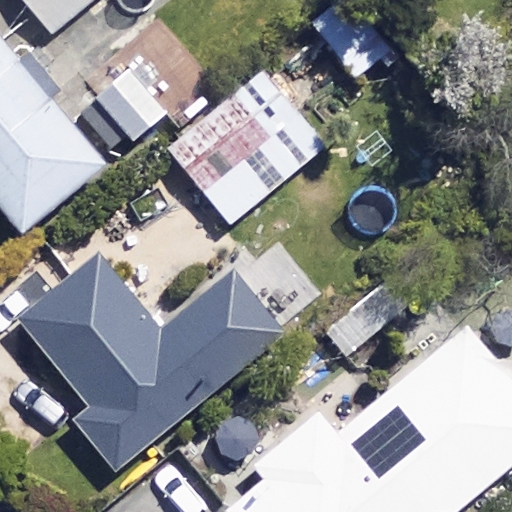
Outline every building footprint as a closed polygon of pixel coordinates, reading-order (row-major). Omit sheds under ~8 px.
[(90,0),(16,0),(45,36),(90,0)] [(97,166),(0,47),(0,215),(15,234),(97,166)] [(161,111),(124,67),(90,96),(128,140),(161,111)] [(320,147),(260,74),(164,153),(224,226),(320,147)] [(152,334),(93,259),(14,322),(86,411),(70,424),(108,472),(297,319),(247,257),(152,334)] [(443,511),(511,455),(511,392),(458,327),(369,401),(319,340),(279,374),(310,412),(247,465),(258,479),(220,510),(221,511),(443,511)]
